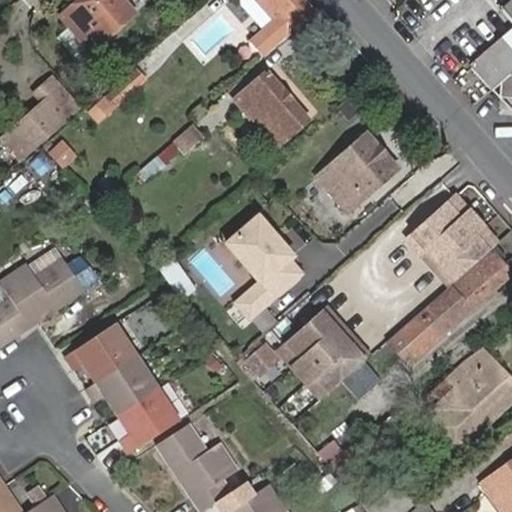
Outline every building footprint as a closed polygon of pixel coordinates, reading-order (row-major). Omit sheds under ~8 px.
[(88,50),(90,52),(136,12),(126,0),(79,0),(60,16),(71,29),(88,50)] [(257,0),(288,35),(314,12),(303,0),(257,0)] [(511,71),(511,0),(501,10),(511,23),(511,32),(472,67),(491,90),(502,81),(511,71)] [(76,59),(88,50),(71,29),(59,40),(76,59)] [(93,106),(102,117),(146,79),(136,69),(93,106)] [(511,71),(502,81),(501,97),(511,97),(511,71)] [(278,147),(309,119),(268,72),(236,100),(278,147)] [(0,142),(0,158),(9,169),(79,108),(62,89),(0,142)] [(181,151),(183,154),(203,137),(193,126),(174,143),(181,151)] [(318,177),(348,212),(397,168),(368,134),(318,177)] [(116,194),(122,203),(181,151),(174,143),(116,194)] [(489,252),(497,244),(456,196),(447,204),(489,252)] [(454,282),(489,252),(447,204),(412,234),(454,282)] [(252,207),(215,239),(251,280),(230,298),(250,321),(308,270),(252,207)] [(449,286),(454,282),(412,234),(407,239),(449,286)] [(452,310),(459,321),(511,274),(492,251),(389,341),(401,354),(452,310)] [(88,284),(99,274),(81,253),(69,263),(88,284)] [(181,296),(194,287),(175,261),(162,271),(181,296)] [(33,321),(35,325),(84,293),(64,262),(37,280),(29,267),(0,286),(0,310),(17,337),(28,329),(26,325),(33,321)] [(279,329),(289,341),(320,314),(309,302),(279,329)] [(364,361),(368,357),(326,309),(321,312),(364,361)] [(0,347),(17,337),(0,310),(0,347)] [(401,354),(410,364),(459,321),(452,310),(401,354)] [(329,391),(364,361),(321,312),(320,314),(289,341),(287,343),(329,391)] [(28,329),(35,325),(33,321),(26,325),(28,329)] [(77,374),(86,368),(96,384),(137,358),(116,326),(67,359),(77,374)] [(320,398),(329,391),(287,343),(277,351),(320,398)] [(244,362),(256,377),(277,359),(265,345),(244,362)] [(489,357),(482,350),(451,379),(457,386),(489,357)] [(429,426),(455,453),(511,401),(511,382),(489,357),(457,386),(445,397),(438,404),(444,411),(429,426)] [(106,398),(117,416),(158,390),(137,358),(96,384),(87,390),(97,405),(106,398)] [(451,379),(439,390),(445,397),(457,386),(451,379)] [(121,441),(131,456),(179,423),(158,390),(117,416),(129,435),(121,441)] [(233,476),(237,473),(219,446),(207,454),(189,427),(158,447),(199,511),(204,511),(216,504),(241,488),(233,476)] [(511,460),(495,472),(511,496),(511,460)] [(365,509),(380,499),(350,466),(337,477),(365,509)] [(500,511),(511,511),(511,496),(495,472),(480,483),(500,511)] [(0,511),(21,511),(5,488),(0,480),(0,511)] [(283,511),(268,488),(255,497),(246,484),(241,488),(216,504),(220,511),(283,511)] [(365,509),(368,511),(404,511),(414,505),(399,485),(380,499),(365,509)] [(61,511),(51,497),(29,511),(61,511)] [(432,511),(425,502),(411,511),(432,511)]
